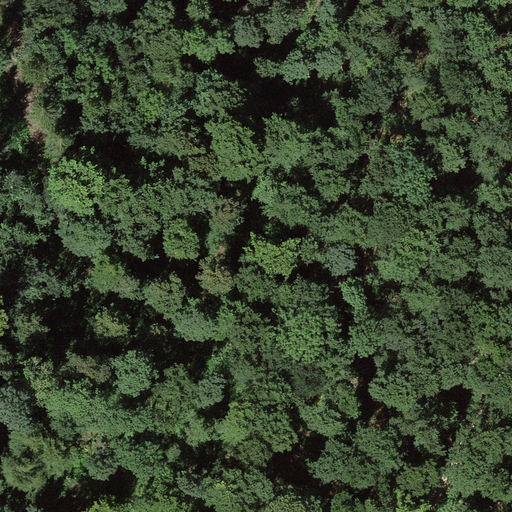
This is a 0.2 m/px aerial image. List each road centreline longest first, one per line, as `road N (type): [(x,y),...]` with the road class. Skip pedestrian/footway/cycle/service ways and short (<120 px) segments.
road 1 (track): [(245,194),(72,327),(55,330),(43,318),(46,185),(0,25)]
road 2 (track): [(149,449),(245,194)]
road 3 (track): [(317,0),(245,194)]
road 4 (track): [(422,511),(511,359)]
